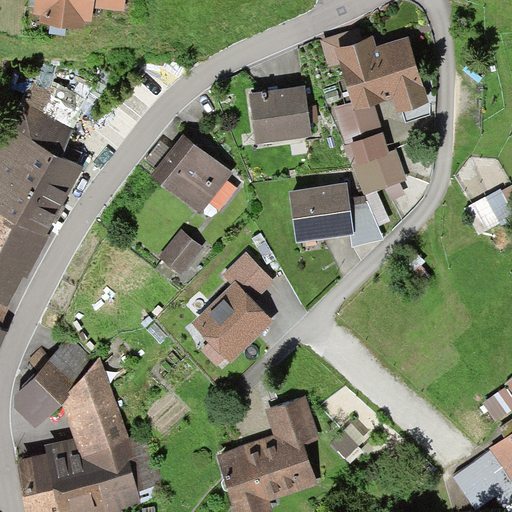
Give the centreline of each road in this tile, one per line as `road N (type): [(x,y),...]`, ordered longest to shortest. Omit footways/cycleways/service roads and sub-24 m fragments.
road 1 (unclassified): [(363,6),(157,119),(48,283),(0,394)]
road 2 (residential): [(433,0),(451,111),(432,209),(308,334)]
road 3 (track): [(308,334),(441,463)]
